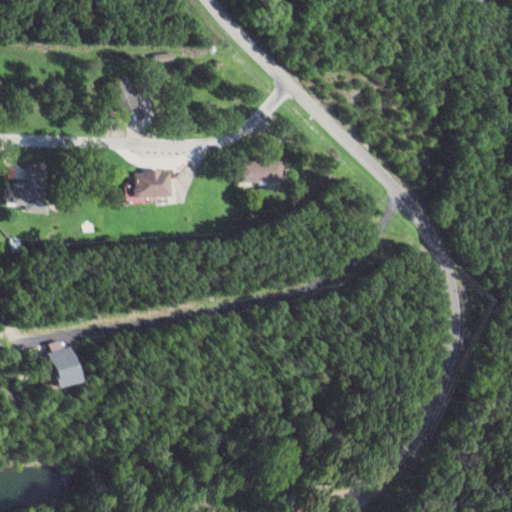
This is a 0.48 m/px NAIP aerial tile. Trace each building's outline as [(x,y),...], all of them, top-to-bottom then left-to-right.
[(108,114),(129,105),(117,75),(96,84),(108,114)] [(230,183),(277,181),(276,157),(229,159),(230,183)] [(163,196),(162,170),(124,172),(125,198),(163,196)] [(20,201),(22,182),(3,181),(2,202),(14,203),(13,212),(37,213),(37,202),(20,201)] [(33,354),(42,388),(69,381),(60,347),(54,348),(52,340),(40,343),(42,351),(33,354)]
